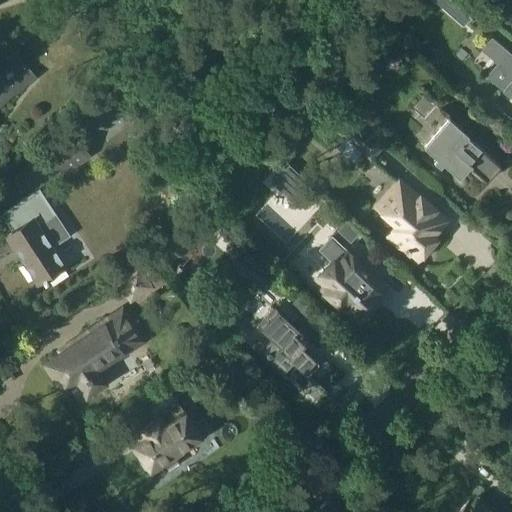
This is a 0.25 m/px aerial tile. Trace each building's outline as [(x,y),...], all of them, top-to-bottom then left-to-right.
[(473,0),(438,0),(467,26),(482,8),(473,0)] [(0,106),(16,92),(16,93),(37,76),(15,51),(0,63),(0,73),(11,86),(0,95),(0,106)] [(499,63),(488,76),(511,95),(511,53),(509,51),(504,58),(499,63)] [(114,75),(112,96),(126,98),(129,77),(114,75)] [(94,90),(82,104),(98,117),(110,103),(94,90)] [(443,162),(460,177),(470,165),(487,180),(500,165),(467,136),(468,134),(449,117),(424,146),(437,157),(434,161),(440,166),(443,162)] [(347,139),(339,148),(354,161),(362,152),(371,159),(384,144),(352,118),(339,133),(347,139)] [(77,133),(49,151),(64,174),(92,156),(77,133)] [(316,188),(298,171),(280,191),(298,208),(316,188)] [(446,228),(443,226),(449,218),(399,176),(373,206),(395,225),(384,237),(418,266),(442,237),(440,235),(446,228)] [(6,235),(7,236),(0,238),(0,252),(14,247),(37,282),(43,278),(45,281),(48,279),(46,276),(64,264),(52,246),(69,235),(39,189),(2,213),(13,230),(6,235)] [(331,212),(288,258),(359,325),(404,277),(331,212)] [(139,266),(117,280),(131,301),(152,287),(139,266)] [(275,365),(275,366),(287,376),(288,376),(289,376),(290,376),(292,373),(292,372),(292,371),(291,370),(296,364),(305,373),(306,373),(307,374),(308,374),(309,373),(317,364),(318,362),(318,361),(317,360),(307,351),(313,345),(313,344),(313,343),(312,341),(311,340),(304,333),(283,315),(277,308),(276,307),(275,307),(273,307),(259,323),(258,324),(258,325),(258,326),(268,335),(261,342),(260,342),(259,341),(257,342),(257,344),(257,345),(257,346),(268,355),(269,355),(271,354),(273,356),(271,358),(270,360),(271,361),(272,362),(273,362),(274,362),(276,363),(275,364),(275,365)] [(106,382),(99,371),(144,340),(123,309),(103,322),(105,324),(45,364),(63,391),(76,382),(85,396),(106,382)] [(216,375),(231,360),(216,346),(202,361),(216,375)] [(169,387),(149,400),(160,417),(141,429),(146,437),(134,445),(139,453),(140,461),(144,466),(149,470),(160,463),(165,472),(179,463),(174,454),(201,437),(169,387)] [(511,511),(511,510),(510,509),(507,511),(493,511),(480,499),(476,503),(471,498),(457,511),(511,511)]
